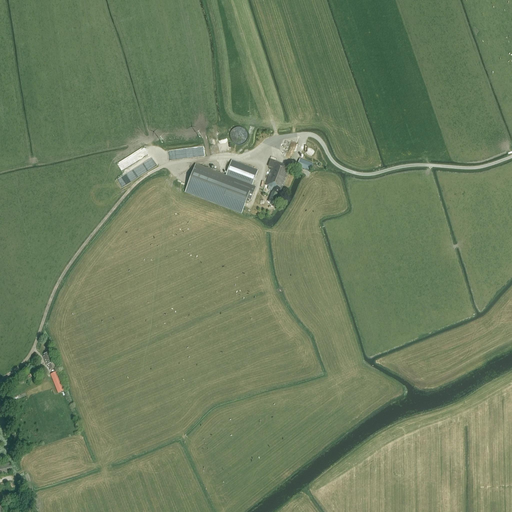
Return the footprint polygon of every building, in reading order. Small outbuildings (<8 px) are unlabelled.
[(231,140),(232,142),(235,144),(238,145),(241,145),(244,144),(246,142),(248,139),(248,136),(248,133),(246,130),(244,128),(242,127),(239,127),(236,127),(233,128),(232,130),(230,133),(230,135),(230,138),(231,140)] [(124,171),(138,164),(134,156),(120,163),(124,171)] [(297,166),(310,171),(313,164),(300,159),(297,166)] [(241,214),(247,199),(251,201),(256,187),(252,186),(258,170),(232,160),(226,176),(195,164),(185,193),(241,214)] [(288,166),(271,160),(269,166),(270,166),(269,167),(271,168),(269,176),(265,185),(266,185),(270,186),(268,189),(272,191),(268,202),(274,204),(279,190),(281,191),(290,168),(288,166)] [(55,362),(54,363),(52,358),(53,357),(52,353),(49,354),(49,353),(44,354),(44,356),(43,357),(46,365),(47,365),(49,370),(53,369),(57,368),(55,362)] [(58,393),(64,391),(57,372),(50,374),(58,393)] [(0,476),(13,473),(11,465),(0,468),(0,476)]
